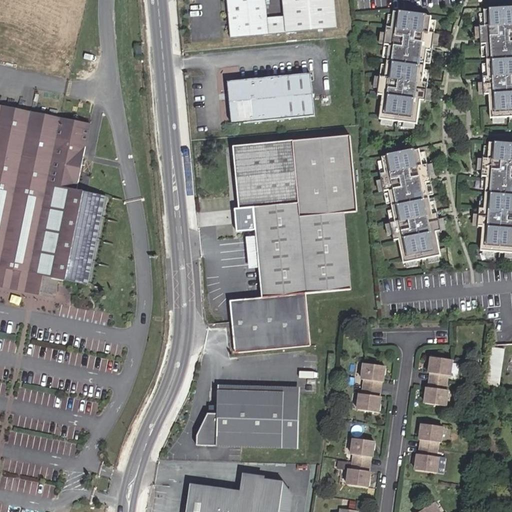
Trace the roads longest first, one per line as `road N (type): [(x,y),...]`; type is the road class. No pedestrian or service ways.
road 1 (tertiary): [(158,0),(188,308),(183,360),(135,472),(127,511)]
road 2 (residential): [(385,511),(408,339)]
